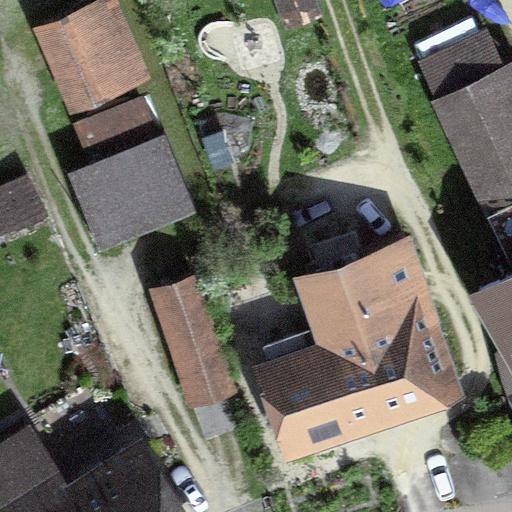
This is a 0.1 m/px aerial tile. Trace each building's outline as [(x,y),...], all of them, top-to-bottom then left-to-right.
[(44,29),(76,109),(145,81),(113,2),(44,29)] [(153,131),(139,95),(82,118),(96,154),(153,131)] [(166,135),(71,174),(104,253),(199,214),(166,135)] [(20,175),(0,185),(0,251),(49,225),(20,175)] [(511,195),(491,206),(511,250),(511,195)] [(333,348),(273,368),(294,431),(453,379),(406,239),(306,271),(333,348)] [(511,268),(479,287),(509,342),(497,349),(511,396),(511,268)] [(155,288),(190,393),(229,381),(195,276),(155,288)] [(0,444),(0,511),(176,511),(138,452),(48,509),(31,482),(54,468),(29,427),(0,444)]
